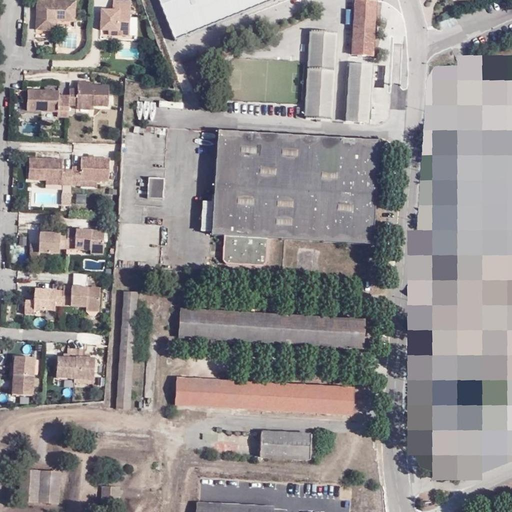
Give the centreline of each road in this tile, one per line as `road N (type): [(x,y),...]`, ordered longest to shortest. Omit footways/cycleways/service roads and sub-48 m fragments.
road 1 (unknown): [(411,123),(199,123),(183,258)]
road 2 (unknown): [(186,439),(235,423),(338,427),(389,420)]
road 3 (residential): [(0,160),(10,0)]
